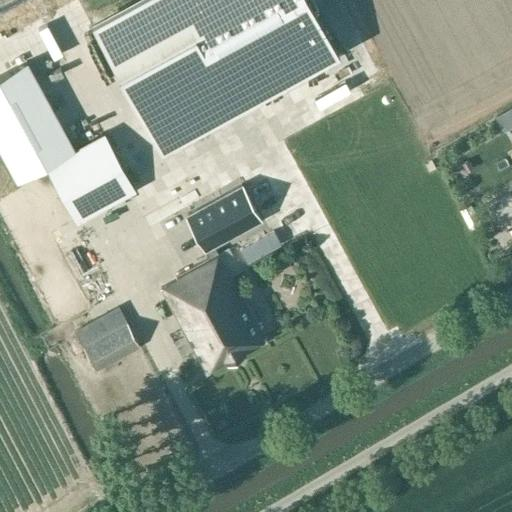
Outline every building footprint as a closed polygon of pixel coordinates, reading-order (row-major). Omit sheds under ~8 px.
[(310,0),(139,0),(93,25),(159,145),(336,48),(310,0)] [(27,62),(0,76),(0,149),(15,178),(73,146),(27,62)] [(95,92),(76,102),(83,115),(102,106),(95,92)] [(511,106),(496,116),(504,131),(511,126),(511,106)] [(103,132),(46,164),(77,220),(134,189),(103,132)] [(177,279),(160,288),(164,293),(163,294),(183,330),(189,326),(201,349),(195,352),(205,371),(231,357),(230,352),(235,349),(239,353),(265,339),(213,245),(261,219),(242,184),(185,214),(209,258),(175,276),(177,279)] [(511,195),(510,191),(488,205),(503,228),(511,222),(511,195)] [(126,321),(125,321),(118,307),(75,330),(82,344),(96,370),(139,347),(126,321)]
